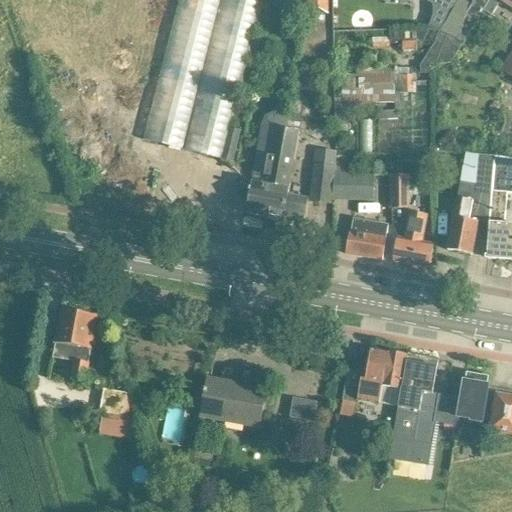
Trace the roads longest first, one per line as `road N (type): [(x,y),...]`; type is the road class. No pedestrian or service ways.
road 1 (primary): [(0,239),(266,287)]
road 2 (residential): [(249,314),(0,268)]
road 3 (primary): [(511,331),(266,287)]
